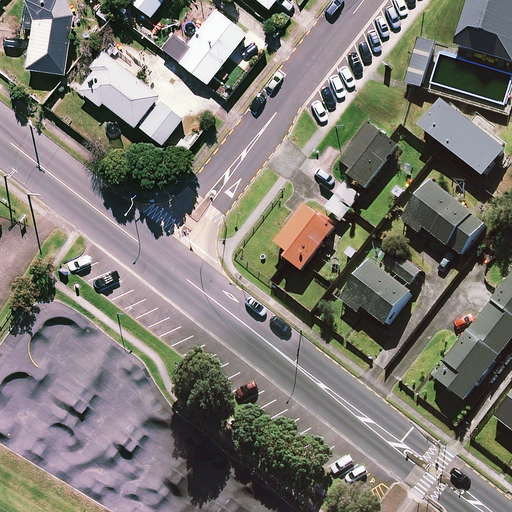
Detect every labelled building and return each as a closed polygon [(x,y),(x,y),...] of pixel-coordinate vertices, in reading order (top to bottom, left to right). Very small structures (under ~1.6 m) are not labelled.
[(25,67),(64,73),(73,12),(68,0),(25,0),(32,18),(25,67)] [(129,0),(150,16),(162,0),(129,0)] [(511,0),(472,0),(458,47),(511,63),(511,0)] [(205,81),(245,31),(214,7),(174,57),(205,81)] [(438,45),(420,40),(407,83),(414,86),(425,89),(438,45)] [(132,124),(157,92),(101,48),(88,65),(93,68),(80,84),(77,88),(98,104),(101,100),(132,124)] [(139,125),(161,143),(182,116),(160,99),(139,125)] [(509,152),(445,102),(424,129),(487,179),(509,152)] [(373,125),(343,163),(356,173),(353,177),(370,190),(403,148),(373,125)] [(363,198),(343,181),(323,206),(343,223),(363,198)] [(489,225),(436,184),(406,222),(423,235),(428,229),(464,257),(489,225)] [(308,207),(279,245),(292,256),(289,260),(305,272),(338,230),(308,207)] [(365,307),(390,327),(418,292),(415,290),(427,275),(397,251),(383,269),(374,262),(344,300),(360,313),(365,307)] [(511,344),(511,282),(437,378),(468,401),(511,344)] [(511,402),(499,418),(511,428),(511,402)]
